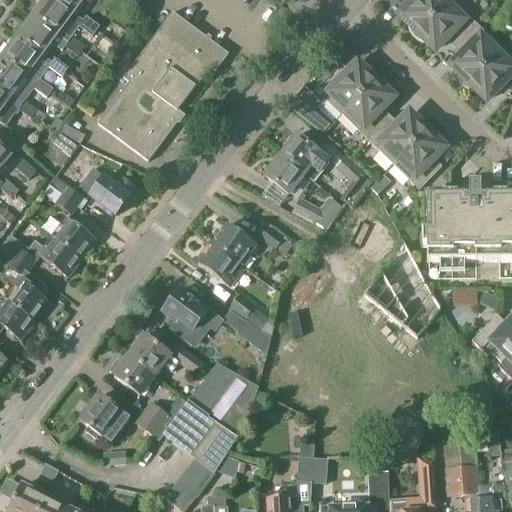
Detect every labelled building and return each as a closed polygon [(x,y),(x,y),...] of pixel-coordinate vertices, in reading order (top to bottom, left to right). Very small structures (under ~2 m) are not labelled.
[(83,22),(73,15),(52,0),(42,0),(31,16),(58,36),(68,43),(80,26),(80,27),(93,36),(100,27),(87,17),(83,22)] [(52,0),(73,15),(84,0),(52,0)] [(138,0),(125,0),(125,10),(138,11),(138,0)] [(415,0),(416,1),(400,17),(409,26),(409,29),(410,33),(412,35),(414,38),(413,38),(414,39),(451,1),(451,0),(415,0)] [(451,1),(414,39),(415,39),(417,41),(420,42),(423,43),(427,44),(435,52),(452,35),(460,43),(477,26),(451,1)] [(130,84),(99,126),(148,163),(177,124),(171,119),(193,90),(194,91),(211,70),(216,74),(228,57),(173,14),(161,30),(124,80),(130,84)] [(31,16),(15,38),(42,57),(51,45),(62,53),(64,49),(77,58),(84,49),(71,39),(68,43),(67,43),(57,36),(58,36),(31,16)] [(477,26),(460,43),(468,51),(452,68),(460,76),(461,80),(461,83),(463,86),(465,88),(465,89),(502,51),(497,55),(480,39),(485,34),(477,26)] [(40,81),(45,73),(46,74),(49,70),(62,79),(69,70),(55,60),(52,64),(42,57),(15,38),(0,58),(27,78),(36,85),(40,81)] [(511,60),(502,51),(465,89),(466,89),(469,91),(472,93),(475,94),(478,94),(487,102),(503,86),(511,94),(511,60)] [(0,58),(0,89),(12,98),(27,78),(0,58)] [(342,116),(379,78),(378,78),(376,76),(373,75),(370,74),(366,73),(358,65),(342,82),(333,74),(312,96),(321,104),(325,100),(342,116)] [(380,79),(379,78),(342,116),(368,142),(385,124),(377,116),(393,100),(385,91),(384,88),(383,85),(382,82),(380,79)] [(40,81),(36,85),(33,90),(46,100),(53,91),(40,81)] [(12,98),(0,89),(0,123),(6,127),(17,111),(31,121),(38,111),(25,101),(21,106),(12,99),(12,98)] [(393,132),(385,124),(368,142),(394,167),(431,129),(430,128),(427,126),(425,125),(422,124),(418,124),(409,115),(393,132)] [(329,127),(321,120),(314,128),(323,135),(329,127)] [(60,135),(67,139),(72,130),(65,126),(60,135)] [(431,129),(394,167),(420,192),(437,174),(429,166),(445,150),(436,142),(436,138),(435,135),(433,132),(431,129)] [(281,157),(304,175),(305,174),(314,181),(331,160),(322,153),(298,134),(281,157)] [(79,149),(60,135),(53,144),(73,158),(79,149)] [(0,144),(0,171),(14,157),(0,144)] [(304,175),(281,157),(266,176),(290,195),(304,175)] [(343,199),(354,208),(374,183),(363,174),(364,172),(347,159),(338,170),(355,183),(343,199)] [(24,161),(16,170),(29,182),(37,173),(24,161)] [(56,178),(50,187),(61,196),(69,202),(76,208),(83,200),(56,178)] [(121,180),(115,187),(104,178),(89,197),(114,217),(134,190),(121,180)] [(0,190),(12,201),(20,192),(7,181),(3,185),(0,182),(0,190)] [(465,196),(427,197),(428,285),(511,283),(511,195),(485,196),(485,207),(481,207),(481,188),(470,188),(470,207),(465,207),(465,196)] [(300,200),(293,214),(314,225),(321,212),(300,200)] [(69,202),(63,209),(64,210),(71,215),(76,208),(69,202)] [(2,212),(0,214),(0,216),(5,221),(10,215),(4,209),(2,212)] [(96,242),(68,220),(53,238),(82,260),(96,242)] [(228,225),(213,245),(240,265),(248,254),(250,255),(259,242),(250,235),(247,239),(228,225)] [(260,241),(285,259),(293,247),(268,229),(260,241)] [(53,238),(44,250),(35,243),(29,251),(11,238),(2,249),(30,270),(40,257),(68,278),(82,260),(53,238)] [(240,265),(213,245),(198,265),(229,288),(236,279),(232,275),(240,265)] [(30,270),(2,249),(0,252),(0,266),(20,282),(6,300),(35,323),(49,305),(37,296),(45,286),(28,273),(30,270)] [(290,270),(297,274),(307,258),(300,253),(290,270)] [(219,321),(212,316),(178,291),(161,313),(175,323),(169,331),(195,351),(212,329),(219,321)] [(478,305),(494,313),(500,301),(484,293),(478,305)] [(261,332),(267,324),(269,322),(238,298),(230,309),(231,309),(261,332)] [(6,300),(0,307),(0,334),(5,328),(21,340),(35,323),(6,300)] [(230,312),(230,313),(222,323),(238,334),(237,335),(270,360),(273,342),(261,332),(231,309),(230,312)] [(502,365),(511,354),(511,320),(501,331),(492,323),(473,343),(489,358),(492,355),(502,365)] [(129,357),(155,377),(163,365),(172,372),(179,363),(199,379),(206,369),(177,347),(170,356),(145,337),(129,357)] [(511,354),(502,365),(511,374),(511,375),(509,378),(511,381),(511,354)] [(155,377),(129,357),(114,378),(139,397),(155,377)] [(0,375),(8,365),(0,358),(0,375)] [(195,459),(213,473),(215,470),(246,423),(257,387),(214,363),(188,402),(187,401),(165,430),(161,435),(195,459)] [(121,434),(131,421),(99,398),(80,423),(88,429),(85,433),(95,441),(96,440),(100,443),(109,450),(121,434)] [(150,405),(143,414),(162,427),(168,419),(150,405)] [(162,427),(143,414),(136,423),(158,439),(161,435),(165,430),(162,427)] [(486,433),(488,459),(500,457),(498,432),(486,433)] [(475,436),(443,438),(447,497),(447,499),(467,498),(468,511),(480,511),(478,489),(479,489),(479,487),(476,436),(475,436)] [(105,455),(105,465),(105,469),(128,467),(128,461),(127,454),(105,455)] [(511,505),(511,456),(507,457),(507,455),(502,456),(503,465),(502,465),(509,506),(511,505)] [(195,459),(187,469),(206,483),(213,473),(195,459)] [(312,461),(300,460),(298,483),(298,484),(311,485),(312,461)] [(312,461),(311,485),(325,486),(327,462),(312,461)] [(435,464),(434,464),(421,465),(424,503),(438,502),(437,498),(435,464)] [(40,480),(51,486),(57,474),(46,468),(40,480)] [(206,483),(187,469),(180,480),(198,493),(206,483)] [(389,511),(388,474),(368,475),(368,476),(369,502),(373,501),(373,509),(340,510),(331,511),(323,511),(322,511),(389,511)] [(172,490),(191,504),(198,493),(180,480),(172,490)] [(298,499),(290,499),(287,500),(286,494),(270,495),(271,501),(268,501),(268,511),(303,511),(303,508),(310,507),(311,485),(298,484),(298,483),(296,483),(297,493),(298,499)] [(38,511),(46,498),(21,486),(7,511),(38,511)] [(479,489),(478,489),(480,511),(499,511),(496,488),(479,489)] [(185,511),(191,504),(172,490),(164,500),(180,511),(185,511)] [(225,497),(215,498),(215,511),(227,511),(228,508),(226,508),(225,497)] [(46,498),(38,511),(68,511),(70,510),(46,498)] [(201,511),(215,511),(215,498),(207,498),(208,508),(202,508),(201,511)]
